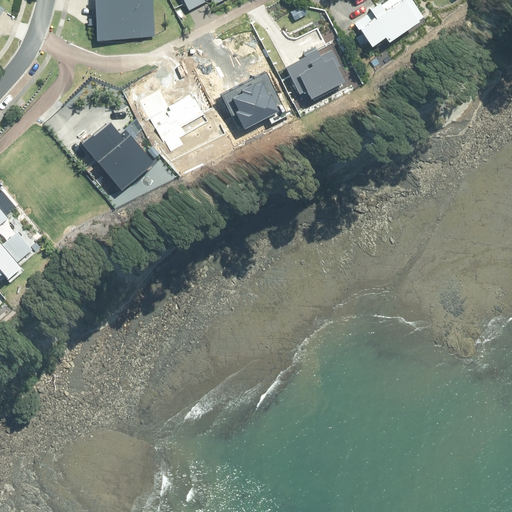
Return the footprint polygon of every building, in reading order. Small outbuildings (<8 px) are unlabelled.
[(148,0),(86,0),(91,42),(151,38),(148,0)] [(356,38),(361,45),(367,41),(368,42),(382,33),(385,38),(418,16),(407,0),(388,0),(379,7),(377,4),(376,4),(379,10),(374,13),(370,8),(369,9),(372,12),(370,13),(371,13),(358,23),(357,22),(355,23),(362,34),(356,38)] [(310,99),(343,82),(336,70),(341,67),(333,51),(321,57),(317,50),(286,67),(301,95),(306,92),(310,99)] [(278,107),(283,105),(267,71),(220,94),(238,130),(244,127),(245,129),(280,112),(278,107)] [(87,94),(92,99),(99,92),(105,98),(110,93),(98,82),(87,94)] [(122,191),(155,163),(127,130),(121,135),(109,122),(82,145),(122,191)] [(0,279),(6,286),(20,273),(16,269),(41,248),(10,213),(4,217),(0,212),(0,279)]
